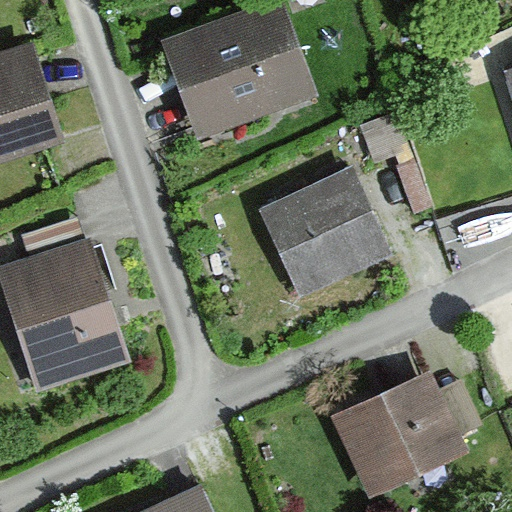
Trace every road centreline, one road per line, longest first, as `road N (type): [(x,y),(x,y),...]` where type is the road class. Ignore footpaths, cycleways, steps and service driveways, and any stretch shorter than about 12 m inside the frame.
road 1 (residential): [(77,0),(210,418)]
road 2 (residential): [(210,418),(511,278)]
road 3 (residential): [(10,511),(210,418)]
